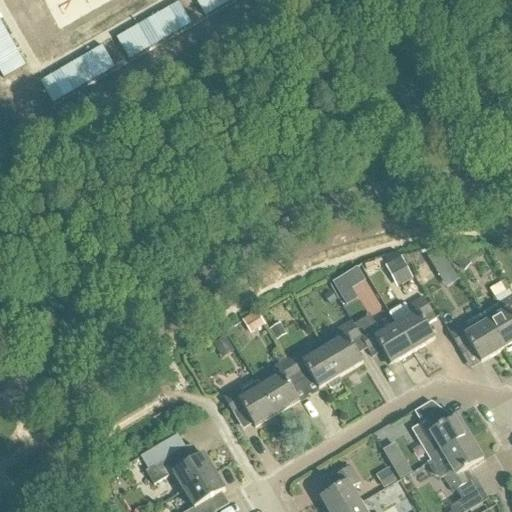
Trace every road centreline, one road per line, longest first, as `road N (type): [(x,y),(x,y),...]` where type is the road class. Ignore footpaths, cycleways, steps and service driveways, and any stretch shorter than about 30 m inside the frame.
road 1 (tertiary): [(46,362),(171,280),(264,238),(372,201),(511,183)]
road 2 (residential): [(511,420),(434,392),(259,492)]
